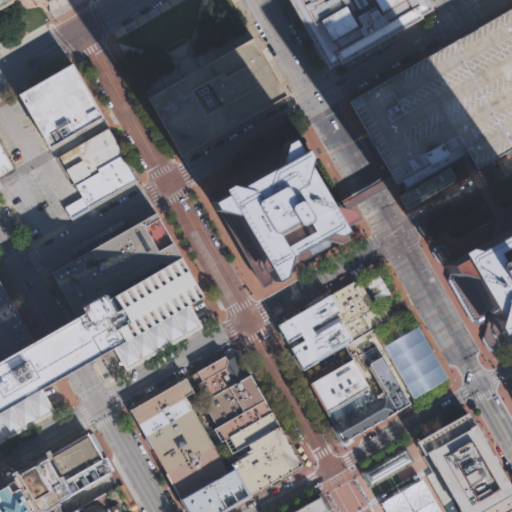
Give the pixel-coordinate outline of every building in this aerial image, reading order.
[(0,0),(0,4),(8,0),(34,0),(36,3),(42,0),(45,0),(50,10),(68,1),(67,0),(0,0)] [(431,0),(437,9),(330,70),(291,1),(290,0),(431,0)] [(511,1),(346,98),(397,187),(465,148),(475,166),(511,144),(511,1)] [(147,98),(256,37),(289,94),(180,156),(147,98)] [(101,117),(49,146),(19,93),(71,64),(101,117)] [(136,176),(87,205),(66,168),(59,156),(108,128),(136,176)] [(209,196),(223,188),(218,180),(228,177),(236,179),(274,158),(282,134),(288,131),(342,225),(335,229),(341,240),(274,280),(232,207),(213,203),(209,196)] [(0,141),(13,164),(0,171),(0,141)] [(432,259),(447,251),(444,245),(454,241),(459,244),(504,218),(507,198),(511,196),(511,331),(498,340),(492,327),(485,330),(480,320),(483,314),(459,271),(436,267),(432,259)] [(186,304),(203,294),(156,210),(51,270),(75,313),(33,337),(0,278),(0,409),(40,387),(112,346),(186,304)] [(298,368),(274,327),(356,279),(380,321),(369,327),(338,345),(298,368)] [(112,346),(125,369),(127,367),(199,326),(186,304),(112,346)] [(380,347),(417,326),(446,376),(410,398),(380,347)] [(367,394),(378,388),(357,351),(371,343),(404,401),(339,439),(328,421),(369,397),(367,394)] [(230,348),(237,349),(251,373),(248,374),(204,399),(190,375),(190,374),(224,354),(222,350),(229,346),(230,348)] [(248,374),(249,377),(258,392),(262,399),(261,399),(262,400),(271,415),(278,427),(282,435),(299,463),(250,492),(246,494),(215,511),(188,511),(180,498),(227,471),(231,468),(229,464),(228,463),(249,450),(250,450),(247,445),(246,444),(231,453),(231,452),(215,425),(214,425),(202,404),(201,402),(204,399),(248,374)] [(137,423),(128,408),(184,375),(193,390),(184,396),(137,423)] [(362,385),(367,394),(369,397),(328,421),(321,409),(362,385)] [(52,409),(0,438),(0,409),(40,387),(52,409)] [(143,435),(137,423),(184,396),(190,408),(143,435)] [(151,447),(143,435),(190,408),(197,420),(151,447)] [(511,493),(477,511),(454,511),(413,439),(464,410),(511,493)] [(165,472),(153,451),(151,447),(197,420),(212,445),(165,472)] [(91,430),(102,449),(100,450),(104,458),(49,490),(56,503),(61,511),(0,511),(0,481),(8,477),(91,430)] [(212,445),(227,471),(180,498),(165,472),(212,445)] [(414,462),(406,447),(361,471),(369,486),(414,462)] [(56,503),(49,490),(104,458),(106,457),(113,470),(109,472),(56,503)] [(68,511),(61,511),(56,503),(109,472),(116,485),(68,511)] [(68,511),(116,485),(121,482),(137,511),(68,511)] [(511,494),(511,511),(477,511),(511,493),(511,494)] [(326,510),(322,511),(288,511),(317,495),(326,510)]
